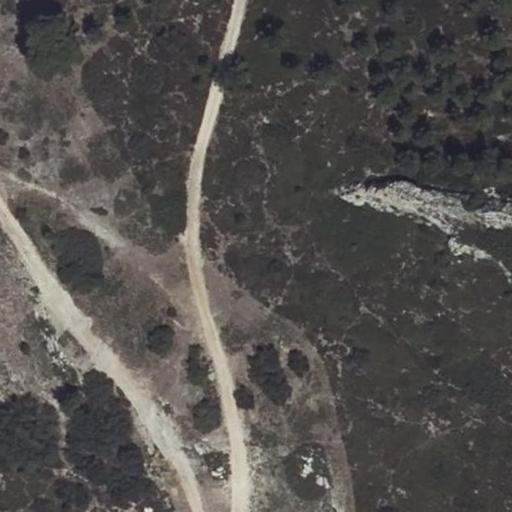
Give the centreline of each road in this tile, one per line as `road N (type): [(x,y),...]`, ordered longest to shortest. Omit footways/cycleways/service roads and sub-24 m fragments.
road 1 (track): [(232,511),(232,369),(193,251),(191,188),(233,73),(241,0)]
road 2 (track): [(0,189),(57,289),(150,388),(201,511)]
